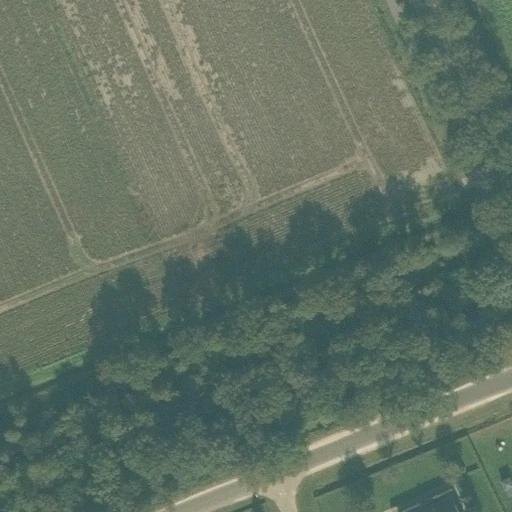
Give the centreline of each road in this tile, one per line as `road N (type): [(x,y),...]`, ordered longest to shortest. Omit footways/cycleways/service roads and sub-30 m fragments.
road 1 (unclassified): [(279,479),(511,378)]
road 2 (tertiary): [(511,179),(425,0)]
